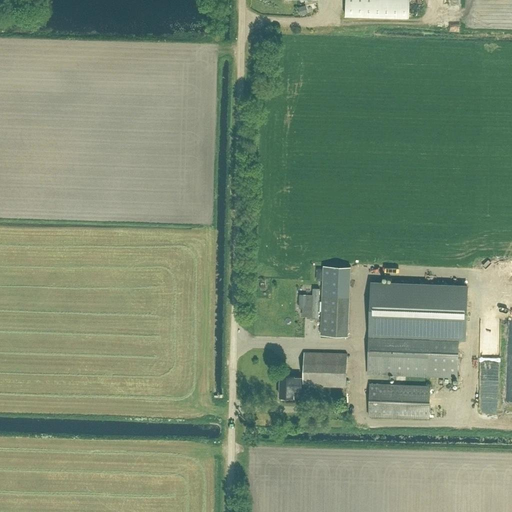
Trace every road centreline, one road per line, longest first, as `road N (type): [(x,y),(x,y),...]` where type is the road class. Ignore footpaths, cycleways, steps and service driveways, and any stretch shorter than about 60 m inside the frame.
road 1 (unclassified): [(228,511),(240,0)]
road 2 (track): [(231,409),(349,414),(359,424),(511,428)]
